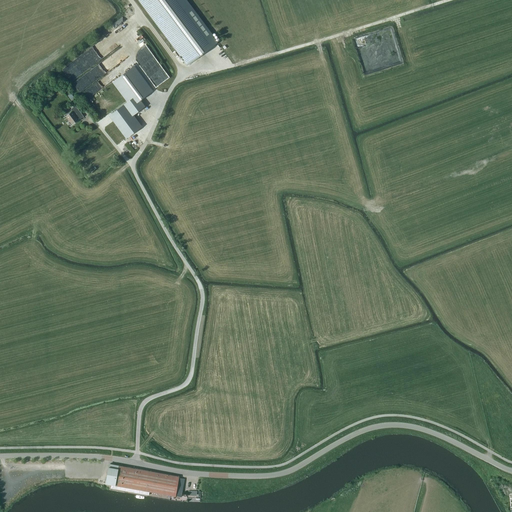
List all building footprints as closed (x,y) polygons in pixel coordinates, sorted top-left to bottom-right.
[(217,42),(185,0),(139,0),(188,64),(217,42)] [(119,108),(111,114),(114,118),(116,119),(114,121),(127,138),(141,127),(133,115),(144,106),(139,100),(152,91),(133,66),(113,81),(128,101),(119,108)] [(72,111),(66,116),(72,125),(79,120),(78,119),(83,115),(77,107),(77,108),(75,106),(71,109),(72,111)] [(133,146),(142,138),(140,137),(132,144),(133,146)] [(149,495),(149,492),(170,496),(174,497),(175,497),(175,496),(181,497),(184,480),(178,479),(179,477),(110,464),(109,467),(108,467),(105,483),(111,484),(110,488),(149,495)]
